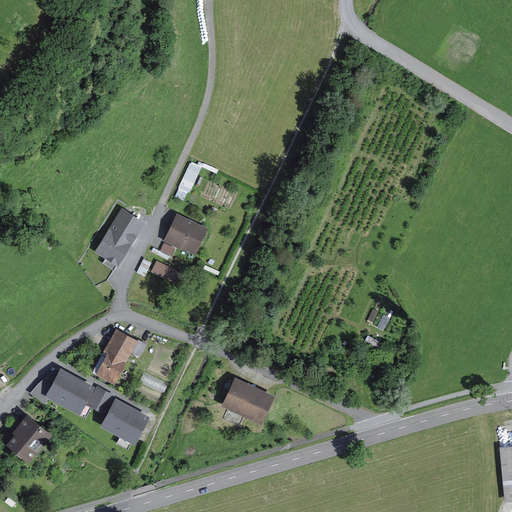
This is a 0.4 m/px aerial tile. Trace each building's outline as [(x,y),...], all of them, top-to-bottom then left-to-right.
[(193,157),(176,191),(187,196),(203,162),(193,157)] [(114,226),(139,241),(152,219),(128,204),(114,226)] [(197,254),(209,228),(177,213),(164,241),(186,251),(187,249),(197,254)] [(114,226),(100,249),(124,264),(139,241),(114,226)] [(139,268),(146,271),(152,259),(145,256),(139,268)] [(164,272),(169,261),(158,256),(153,268),(164,272)] [(170,279),(178,267),(171,262),(163,274),(170,279)] [(137,351),(144,338),(122,326),(110,347),(114,349),(132,359),(137,351)] [(152,342),(144,338),(137,351),(144,356),(152,342)] [(101,371),(120,382),(133,360),(132,359),(114,349),(101,371)] [(87,412),(92,402),(102,384),(67,365),(65,368),(52,393),(54,394),(87,412)] [(54,394),(52,393),(65,368),(61,366),(43,381),(35,391),(50,402),(54,394)] [(222,405),(262,423),(275,393),(235,375),(222,405)] [(92,402),(112,413),(122,394),(102,384),(92,402)] [(112,413),(106,423),(141,442),(157,413),(122,394),(112,413)] [(13,441),(36,460),(60,431),(34,410),(19,429),(21,431),(13,441)]
